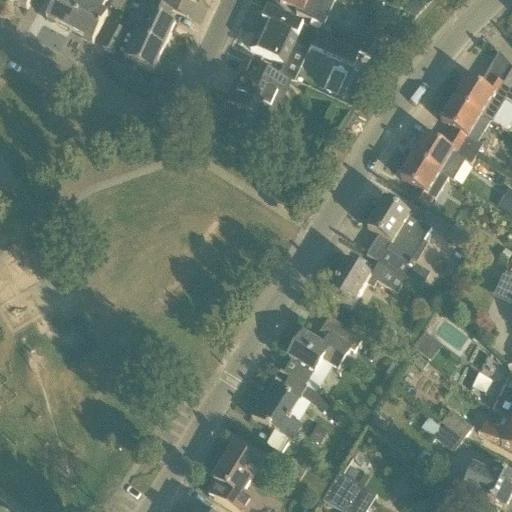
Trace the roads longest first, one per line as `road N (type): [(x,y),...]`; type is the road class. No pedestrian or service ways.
road 1 (residential): [(152,511),(420,76),(495,0)]
road 2 (residential): [(174,131),(0,42)]
road 3 (residential): [(174,131),(233,0)]
